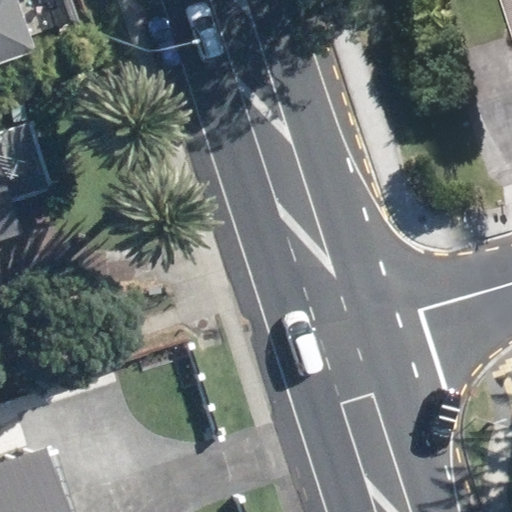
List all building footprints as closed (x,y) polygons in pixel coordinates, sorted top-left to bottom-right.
[(0,0),(0,59),(32,48),(16,0),(0,0)] [(511,0),(493,0),(511,58),(511,0)] [(0,236),(16,232),(7,204),(51,190),(29,123),(0,131),(0,236)] [(81,401),(9,417),(18,454),(89,438),(81,401)] [(0,511),(57,511),(39,456),(0,469),(0,511)]
